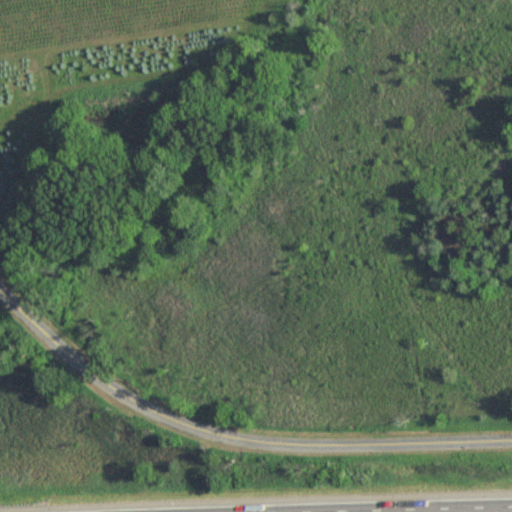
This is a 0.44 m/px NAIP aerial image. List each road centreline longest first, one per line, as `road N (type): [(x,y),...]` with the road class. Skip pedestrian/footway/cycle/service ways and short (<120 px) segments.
road 1 (residential): [(0,297),(89,378),(192,429),(310,448),(511,442)]
road 2 (motorway): [(511,507),(334,511)]
